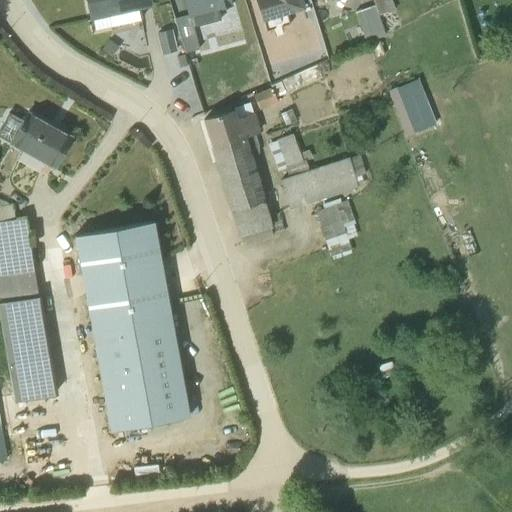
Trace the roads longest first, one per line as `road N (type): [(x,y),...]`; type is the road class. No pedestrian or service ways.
road 1 (unclassified): [(276,476),(253,366),(180,159),(153,114),(62,64),(22,29),(6,0)]
road 2 (unclassified): [(0,511),(276,476)]
road 3 (unclassified): [(276,476),(424,456),(511,403)]
